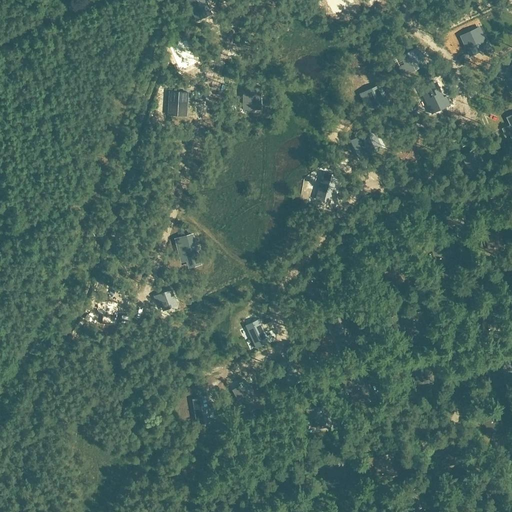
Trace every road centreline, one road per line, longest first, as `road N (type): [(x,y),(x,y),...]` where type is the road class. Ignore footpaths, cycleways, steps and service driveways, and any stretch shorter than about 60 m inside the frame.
road 1 (track): [(0,67),(126,15),(66,230),(0,262)]
road 2 (unknown): [(476,292),(449,350),(450,413),(347,453)]
road 3 (track): [(334,143),(365,179),(391,189),(466,201),(511,191)]
road 4 (track): [(310,0),(309,79),(334,138)]
